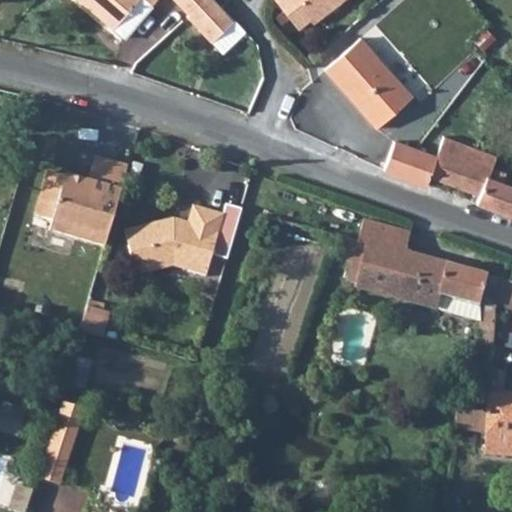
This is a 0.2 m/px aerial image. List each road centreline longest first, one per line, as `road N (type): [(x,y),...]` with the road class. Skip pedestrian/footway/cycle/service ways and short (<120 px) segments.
road 1 (residential): [(264,146),(57,76),(0,65)]
road 2 (residential): [(511,237),(264,146)]
road 3 (residential): [(264,146),(281,77),(246,12)]
